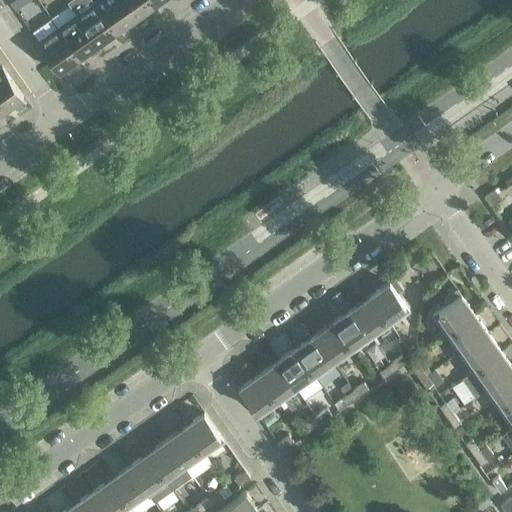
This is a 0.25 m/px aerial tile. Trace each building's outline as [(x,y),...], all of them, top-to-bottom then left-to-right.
[(18,0),(13,0),(10,3),(16,12),(23,7),(18,0)] [(134,18),(120,0),(97,0),(94,2),(115,31),(134,18)] [(152,5),(148,0),(120,0),(134,18),(152,5)] [(115,31),(94,2),(76,15),(96,45),(115,31)] [(96,45),(76,15),(57,28),(78,58),(96,45)] [(78,58),(57,28),(38,42),(58,71),(78,58)] [(2,67),(0,68),(0,105),(3,110),(23,97),(2,67)] [(378,291),(371,297),(390,323),(409,310),(397,292),(402,288),(395,277),(377,290),(378,291)] [(432,314),(446,333),(473,314),(468,307),(469,306),(461,294),(432,314)] [(390,323),(371,297),(363,302),(362,300),(351,308),(371,337),(390,323)] [(371,337),(351,308),(340,316),(341,318),(334,323),(352,350),(371,337)] [(478,322),(473,314),(446,333),(459,352),(488,332),(480,320),(478,322)] [(352,350),(334,323),(326,328),(325,326),(314,334),(334,363),(352,350)] [(496,343),(488,332),(459,352),(472,370),(499,352),(494,344),(496,343)] [(334,363),(314,334),(302,342),(304,344),(296,349),(315,376),(334,363)] [(315,376),(296,349),(289,354),(288,353),(276,361),(296,389),(315,376)] [(504,359),(499,352),(472,370),(462,378),(475,396),(485,389),(511,370),(511,366),(506,358),(504,359)] [(401,355),(390,363),(394,369),(405,361),(401,355)] [(296,389),(276,361),(265,369),(266,370),(259,375),(278,402),(296,389)] [(394,369),(390,363),(379,371),(383,377),(394,369)] [(419,364),(413,368),(421,379),(427,375),(419,364)] [(511,370),(485,389),(499,408),(511,398),(511,370)] [(278,402),(259,375),(252,380),(250,379),(238,387),(258,416),(278,402)] [(434,386),(427,375),(421,379),(428,390),(434,386)] [(364,382),(353,389),(357,395),(368,388),(364,382)] [(357,395),(353,389),(341,397),(346,403),(357,395)] [(511,398),(499,408),(511,426),(511,398)] [(445,401),(439,405),(447,416),(453,412),(445,401)] [(326,408),(315,416),(320,422),(331,414),(326,408)] [(224,440),(204,412),(192,420),(193,422),(185,427),(204,454),(224,440)] [(461,423),(453,412),(447,416),(455,427),(461,423)] [(320,422),(315,416),(304,423),(308,430),(320,422)] [(511,426),(502,433),(511,447),(511,426)] [(211,464),(204,454),(185,427),(178,432),(177,431),(166,439),(186,467),(192,475),(193,477),(211,464)] [(288,435),(277,442),(281,449),(293,441),(288,435)] [(471,438),(465,443),(473,454),(479,449),(471,438)] [(186,467),(166,439),(154,447),(155,448),(148,453),(173,488),(192,475),(186,467)] [(487,460),(479,449),(473,454),(481,465),(487,460)] [(173,488),(148,453),(141,459),(140,457),(128,465),(154,502),(173,488)] [(139,511),(154,502),(128,465),(117,473),(118,475),(111,480),(130,506),(133,511),(139,511)] [(249,477),(245,471),(234,478),(238,485),(249,477)] [(498,476),(492,480),(500,492),(506,488),(498,476)] [(121,511),(130,506),(111,480),(103,485),(102,484),(91,491),(105,511),(121,511)] [(218,490),(207,497),(211,503),(222,496),(218,490)] [(105,511),(91,491),(79,499),(80,501),(73,506),(77,511),(105,511)] [(217,511),(218,511),(252,511),(256,510),(252,505),(254,504),(245,491),(217,511)] [(211,503),(207,497),(196,505),(200,511),(211,503)]
